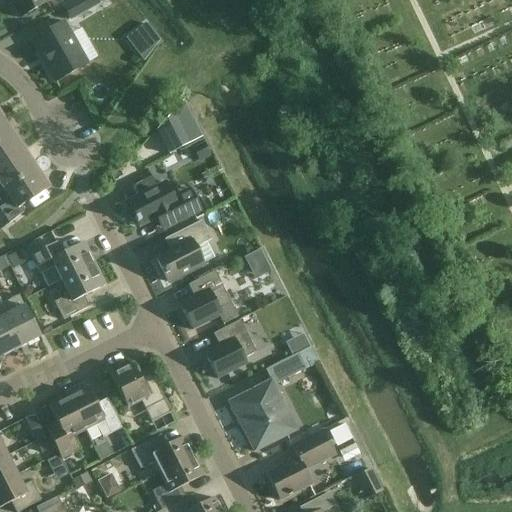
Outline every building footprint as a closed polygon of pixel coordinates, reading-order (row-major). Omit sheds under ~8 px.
[(8,0),(19,19),(46,3),(44,0),(8,0)] [(77,0),(63,8),(70,21),(106,0),(77,0)] [(55,83),(87,65),(63,23),(31,41),(55,83)] [(136,23),(121,37),(132,49),(147,34),(136,23)] [(203,141),(183,102),(158,129),(171,156),(172,156),(203,141)] [(0,140),(12,132),(0,114),(0,140)] [(0,166),(24,151),(12,132),(0,140),(0,166)] [(198,160),(209,154),(204,145),(194,150),(198,160)] [(36,169),(24,151),(0,166),(0,184),(4,191),(36,169)] [(36,169),(4,191),(11,201),(0,208),(0,211),(9,224),(23,213),(19,207),(49,187),(36,169)] [(188,189),(171,197),(164,183),(156,188),(149,175),(132,184),(131,188),(136,198),(126,203),(139,228),(161,216),(168,229),(200,212),(193,199),(188,189)] [(222,180),(206,186),(211,198),(226,192),(222,180)] [(194,249),(211,240),(201,221),(171,237),(177,248),(155,260),(167,283),(202,265),(194,249)] [(56,271),(61,282),(94,265),(83,243),(61,255),(56,244),(30,257),(39,275),(48,270),(50,274),(56,271)] [(18,250),(6,256),(9,263),(13,270),(26,264),(22,258),(18,250)] [(94,265),(61,282),(66,292),(61,295),(62,299),(54,303),(63,321),(88,308),(83,297),(105,286),(94,265)] [(225,323),(237,317),(214,272),(188,286),(195,301),(180,308),(191,331),(221,316),(225,323)] [(0,305),(0,308),(20,348),(40,337),(18,296),(0,305)] [(0,308),(0,356),(0,357),(20,348),(0,308)] [(244,359),(255,353),(239,321),(212,335),(220,350),(205,358),(217,380),(247,365),(244,359)] [(308,349),(296,355),(304,371),(316,364),(308,349)] [(296,431),(274,386),(304,371),(296,355),(265,371),(270,382),(228,403),(230,406),(229,409),(233,416),(236,417),(254,453),(296,431)] [(132,365),(110,376),(127,409),(140,402),(144,410),(152,424),(170,415),(163,401),(162,398),(150,376),(140,381),(132,365)] [(87,388),(67,398),(84,431),(90,442),(101,436),(102,439),(121,429),(106,399),(96,405),(87,388)] [(84,431),(67,398),(48,408),(59,430),(48,435),(61,460),(80,450),(73,437),(84,431)] [(31,431),(36,442),(44,438),(39,427),(31,431)] [(304,471),(335,455),(323,431),(291,447),(297,459),(265,475),(279,502),(311,485),(304,471)] [(159,474),(192,457),(182,438),(166,447),(160,436),(130,451),(140,470),(153,463),(159,474)] [(50,450),(44,438),(36,442),(42,454),(50,450)] [(106,442),(93,448),(100,461),(112,455),(106,442)] [(353,444),(339,452),(344,462),(358,455),(353,444)] [(58,456),(49,461),(53,470),(62,465),(58,456)] [(0,460),(0,484),(17,476),(7,457),(0,460)] [(151,492),(161,511),(186,499),(180,488),(202,477),(192,457),(159,474),(164,485),(151,492)] [(370,469),(354,477),(365,499),(381,491),(370,469)] [(85,474),(71,481),(76,490),(90,483),(85,474)] [(110,475),(97,482),(106,499),(119,492),(110,475)] [(22,487),(17,476),(0,484),(0,508),(10,503),(14,511),(19,511),(41,501),(31,482),(22,487)] [(128,504),(144,496),(139,486),(123,494),(128,504)] [(323,511),(334,506),(328,494),(299,509),(301,511),(323,511)] [(192,496),(186,499),(161,511),(159,511),(219,511),(213,498),(197,507),(192,496)] [(37,511),(64,511),(60,503),(57,497),(35,508),(37,511)]
